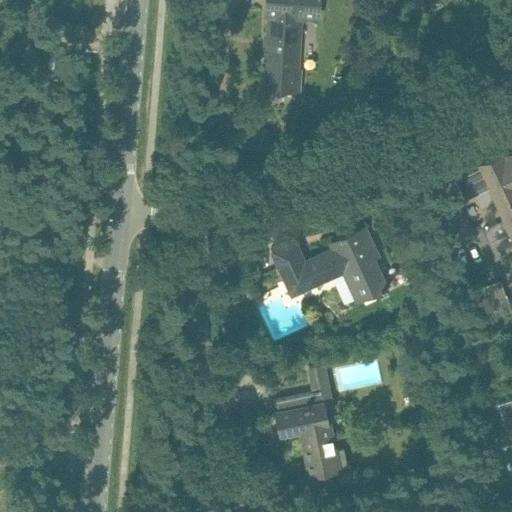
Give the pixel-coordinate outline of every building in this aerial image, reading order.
[(261,67),(259,87),(298,89),(300,69),(296,69),(299,18),(318,19),(319,0),(267,0),(264,47),(267,47),(266,67),(261,67)] [(483,230),(496,257),(511,249),(511,155),(505,159),(503,154),(479,165),(480,167),(458,177),(461,182),(458,183),(459,186),(462,185),(462,186),(485,176),(506,219),(483,230)] [(334,248),(304,262),(293,237),(271,247),(292,293),(344,269),(357,298),(376,289),(377,292),(387,288),(372,254),(377,252),(365,225),(330,241),(334,248)] [(500,281),(485,286),(495,317),(510,312),(500,281)] [(250,290),(249,297),(255,302),(262,299),(262,292),(256,287),(250,290)] [(328,373),(325,362),(308,366),(310,377),(328,373)] [(338,469),(324,399),(321,400),(319,390),(276,399),(278,411),(275,412),(280,432),(280,435),(301,431),(310,474),(338,469)] [(511,398),(498,403),(508,432),(511,430),(511,398)]
